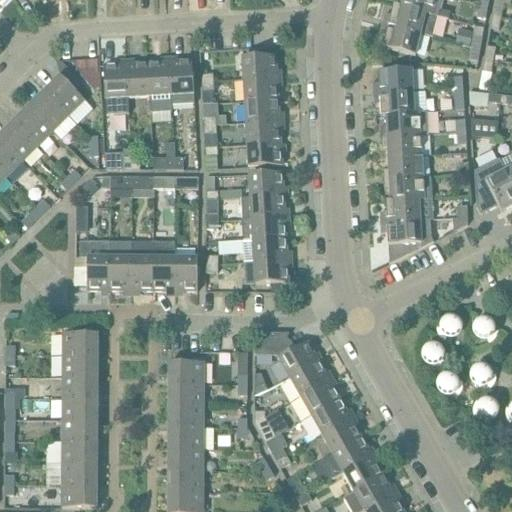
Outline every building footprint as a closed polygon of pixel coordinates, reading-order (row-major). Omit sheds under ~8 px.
[(440,11),(442,0),(400,0),(398,8),(437,18),(437,19),(449,22),(451,14),(440,11)] [(480,0),(479,8),(488,9),(489,0),(480,0)] [(382,26),(420,36),(432,39),(437,19),(437,18),(398,8),(393,6),(391,18),(385,17),(382,26)] [(492,18),(501,20),(503,7),(494,6),(492,18)] [(485,21),(488,9),(479,8),(477,19),(485,21)] [(492,18),(490,30),(499,32),(501,20),(492,18)] [(420,36),(382,26),(380,36),(386,38),(383,50),(415,58),(420,36)] [(460,30),(456,45),(470,48),(473,34),(460,30)] [(480,51),(482,39),(473,37),(471,50),(480,51)] [(484,60),(493,62),(495,50),(487,48),(484,60)] [(480,51),(471,50),(469,62),(478,63),(480,51)] [(275,58),(242,60),(243,82),(276,81),(275,58)] [(479,90),(488,91),(493,62),(484,60),(479,90)] [(192,63),(169,64),(171,97),(172,107),(194,106),(192,63)] [(169,64),(147,65),(149,99),(150,115),(172,113),(172,107),(171,97),(169,64)] [(147,65),(126,67),(127,100),(149,99),(147,65)] [(126,67),(103,68),(106,117),(128,116),(127,100),(126,67)] [(379,86),(373,86),(373,96),(413,94),(411,72),(378,74),(379,86)] [(213,76),(201,76),(201,85),(213,84),(213,83),(213,76)] [(60,79),(44,94),(68,119),(84,103),(60,79)] [(463,91),(462,79),(453,80),(454,91),(463,91)] [(276,81),(243,82),(245,104),(278,102),(276,81)] [(213,84),(201,85),(202,93),(214,92),(213,84)] [(463,91),(454,91),(455,103),(463,103),(463,91)] [(44,94),(29,110),(53,134),(68,119),(44,94)] [(413,94),(373,96),(374,106),(380,106),(380,118),(385,118),(385,117),(414,115),(413,94)] [(488,96),(469,94),(470,108),(487,110),(488,105),(500,106),(501,98),(488,96)] [(511,98),(501,98),(500,106),(511,107),(511,98)] [(278,102),(245,104),(246,126),(279,124),(278,102)] [(29,110),(13,125),(38,149),(53,134),(29,110)] [(386,128),(380,129),(381,139),(420,137),(429,136),(428,114),(427,114),(419,114),(414,115),(385,117),(385,118),(386,128)] [(215,119),(203,119),(204,128),(216,127),(215,119)] [(465,134),(465,122),(456,123),(457,134),(465,134)] [(279,124),(246,126),(247,147),(280,145),(279,124)] [(13,125),(0,137),(0,141),(22,164),(38,149),(13,125)] [(216,127),(204,128),(204,136),(216,135),(216,127)] [(465,134),(457,134),(458,147),(466,146),(465,134)] [(420,137),(381,139),(381,149),(387,149),(388,160),(421,158),(420,137)] [(88,139),(89,149),(98,149),(98,139),(88,139)] [(0,141),(0,172),(7,179),(22,164),(0,141)] [(174,144),(166,145),(166,160),(166,172),(175,172),(175,160),(174,144)] [(280,145),(247,147),(248,170),(281,168),(280,145)] [(98,149),(89,149),(89,159),(98,159),(98,149)] [(217,149),(205,149),(206,158),(218,157),(217,149)] [(123,160),(123,172),(131,172),(131,160),(131,152),(123,152),(123,155),(123,160)] [(389,171),(383,172),(383,182),(422,180),(421,158),(388,160),(389,171)] [(131,160),(131,172),(140,172),(140,160),(131,160)] [(175,160),(175,172),(183,172),(183,160),(175,160)] [(501,214),(511,208),(511,186),(505,173),(499,161),(474,173),(476,210),(480,217),(498,208),(501,214)] [(459,166),(460,177),(468,177),(468,165),(459,166)] [(74,172),(67,179),(73,185),(81,178),(74,172)] [(282,175),(249,177),(250,200),(283,198),(282,175)] [(468,177),(460,177),(460,190),(469,189),(468,177)] [(66,193),(73,185),(67,179),(60,186),(66,193)] [(102,179),(102,191),(110,191),(110,179),(106,179),(102,179)] [(110,179),(110,191),(132,191),(132,179),(110,179)] [(154,179),(132,179),(132,191),(154,191),(154,179)] [(154,179),(154,191),(167,191),(175,191),(175,179),(167,179),(154,179)] [(175,179),(175,191),(176,191),(198,192),(198,180),(175,179)] [(422,180),(383,182),(384,192),(390,192),(390,203),(419,202),(432,201),(431,179),(422,180)] [(206,193),(206,202),(218,202),(218,193),(206,193)] [(250,200),(241,200),(242,222),(251,221),(284,219),(283,198),(250,200)] [(43,216),(50,209),(44,202),(36,209),(43,216)] [(386,215),(380,215),(381,226),(420,223),(420,222),(419,202),(390,203),(385,203),(386,215)] [(35,223),(43,216),(36,209),(29,217),(35,223)] [(466,209),(458,209),(458,221),(467,221),(466,209)] [(76,210),(76,234),(80,234),(86,234),(86,210),(76,210)] [(206,215),(206,223),(218,223),(218,215),(206,215)] [(251,221),(242,222),(243,243),(253,243),(286,241),(284,219),(251,221)] [(458,221),(453,222),(454,234),(467,227),(467,221),(458,221)] [(420,223),(381,226),(381,236),(387,235),(388,248),(390,248),(391,264),(388,265),(389,266),(421,251),(433,244),(431,239),(430,223),(430,222),(420,222),(420,223)] [(206,223),(206,231),(218,232),(218,223),(206,223)] [(12,246),(19,239),(13,233),(6,240),(12,246)] [(243,243),(242,243),(244,265),(254,264),(287,262),(286,241),(253,243),(243,243)] [(80,244),(79,260),(87,260),(87,288),(87,293),(109,293),(110,244),(80,244)] [(110,244),(109,293),(131,294),(132,244),(110,244)] [(132,244),(131,294),(153,294),(153,260),(153,244),(132,244)] [(153,260),(153,294),(174,294),(175,261),(175,244),(153,244),(153,260)] [(206,258),(206,266),(218,266),(218,258),(206,258)] [(175,261),(174,294),(197,294),(197,261),(175,261)] [(254,264),(244,265),(245,287),(256,287),(256,295),(281,295),(280,285),(288,285),(287,262),(254,264)] [(206,266),(205,275),(218,275),(218,266),(206,266)] [(441,335),(438,337),(438,338),(440,340),(442,342),(443,342),(446,344),(447,344),(451,344),(451,341),(453,341),(454,341),(455,340),(457,339),(458,338),(460,337),(460,336),(461,335),(461,334),(462,332),(462,330),(462,328),(462,327),(462,325),(461,324),(460,323),(459,321),(458,320),(456,319),(455,318),(452,318),(449,318),(447,319),(445,320),(443,321),(442,322),(441,324),(440,326),(440,327),(439,328),(439,330),(440,332),(440,333),(441,335)] [(472,330),(472,331),(472,332),(472,333),(473,334),(473,335),(473,336),(474,337),(474,338),(475,339),(476,340),(477,341),(478,341),(479,342),(480,342),(481,343),(482,343),(483,343),(484,343),(485,343),(486,343),(487,342),(488,345),(489,345),(490,344),(492,344),(493,343),(493,342),(494,341),(495,340),(496,339),(497,338),(497,337),(497,336),(498,335),(498,334),(495,333),(495,332),(495,331),(495,330),(495,329),(495,328),(495,327),(494,326),(494,325),(493,324),(492,323),(491,322),(490,322),(489,321),(488,321),(488,320),(487,320),(486,320),(485,320),(484,320),(483,320),(482,320),(481,320),(480,321),(479,321),(478,322),(477,322),(476,323),(475,324),(474,325),(473,326),(473,327),(473,328),(472,329),(472,330)] [(255,335),(255,358),(276,358),(278,361),(289,380),(318,364),(307,345),(294,352),(286,342),(289,335),(255,335)] [(63,336),(63,358),(97,359),(97,336),(63,336)] [(421,356),(421,357),(421,358),(422,359),(422,360),(422,361),(422,362),(423,363),(423,364),(424,364),(425,365),(425,366),(426,366),(427,367),(428,367),(428,368),(429,368),(430,369),(431,369),(432,369),(432,372),(433,372),(434,372),(436,371),(437,371),(438,371),(439,370),(440,370),(441,369),(442,368),(443,367),(444,367),(445,366),(445,365),(443,363),(443,362),(444,361),(444,360),(445,359),(445,357),(445,356),(444,355),(444,354),(444,353),(444,352),(443,352),(443,351),(442,350),(441,349),(441,348),(440,348),(439,347),(438,347),(437,346),(436,346),(435,346),(434,346),(433,346),(432,346),(431,346),(430,346),(429,346),(428,347),(427,347),(426,348),(425,349),(424,350),(423,351),(423,352),(422,353),(422,354),(422,355),(421,356)] [(6,348),(6,358),(15,358),(15,348),(6,348)] [(238,377),(247,377),(247,354),(238,354),(238,377)] [(6,358),(6,368),(15,368),(15,358),(6,358)] [(63,380),(97,380),(97,359),(63,358),(63,380)] [(318,364),(289,380),(300,400),(329,383),(318,364)] [(169,365),(169,387),(203,387),(203,365),(169,365)] [(486,389),(488,392),(490,390),(491,389),(493,387),(494,386),(495,384),(496,383),(496,380),(496,379),(493,379),(493,377),(493,376),(492,374),(491,373),(490,371),(489,370),(487,368),(485,367),(481,367),(479,367),(478,367),(477,368),(474,369),(472,371),(471,373),(470,374),(470,376),(470,377),(470,379),(470,380),(470,382),(471,384),(472,385),(473,386),(474,388),(476,389),(478,389),(479,390),(481,390),(483,390),(485,389),(486,389)] [(458,381),(458,380),(456,378),(454,376),(452,376),(450,375),(448,375),(446,375),(444,375),(442,376),(441,377),(439,379),(438,380),(437,382),(436,384),(436,386),(436,388),(437,389),(437,390),(438,392),(440,394),(442,396),(443,397),(445,397),(447,398),(448,398),(450,398),(452,397),(454,396),(455,395),(457,393),(458,393),(461,394),(462,392),(463,390),(463,388),(463,386),(463,383),(462,382),(461,379),(458,381)] [(238,377),(238,388),(247,388),(247,377),(238,377)] [(254,377),(254,389),(254,398),(267,392),(264,385),(261,377),(254,377)] [(63,380),(63,402),(97,402),(97,380),(63,380)] [(329,383),(300,400),(311,418),(339,402),(329,383)] [(169,387),(169,409),(203,409),(203,387),(169,387)] [(238,398),(247,398),(247,388),(238,388),(238,398)] [(6,391),(6,401),(15,401),(15,391),(6,391)] [(15,401),(6,401),(6,411),(15,411),(15,401)] [(473,411),(472,412),(473,413),(473,415),(473,416),(473,417),(474,417),(476,416),(477,417),(477,418),(478,419),(478,420),(479,421),(480,421),(482,423),(483,423),(484,423),(485,424),(486,424),(487,424),(488,424),(489,424),(490,424),(491,423),(492,423),(493,422),(494,422),(495,421),(496,420),(497,419),(497,418),(498,417),(498,416),(498,415),(499,414),(499,413),(499,412),(499,411),(499,410),(498,409),(498,408),(498,407),(497,406),(496,405),(495,404),(494,403),(493,402),(492,402),(491,401),(490,401),(489,401),(488,401),(487,401),(486,401),(485,401),(484,401),(483,402),(482,402),(481,402),(480,403),(479,404),(477,403),(476,403),(475,404),(474,405),(474,406),(473,408),(473,409),(473,410),(473,411)] [(63,423),(97,423),(97,402),(63,402),(63,423)] [(339,402),(311,418),(321,437),(350,421),(339,402)] [(169,409),(169,430),(203,430),(203,409),(169,409)] [(254,413),(254,425),(265,420),(265,413),(254,413)] [(265,420),(254,425),(265,444),(275,438),(265,420)] [(247,431),(247,421),(238,421),(238,431),(247,431)] [(350,421),(321,437),(332,456),(361,440),(350,421)] [(63,423),(62,445),(96,445),(97,423),(63,423)] [(169,430),(168,452),(203,452),(213,452),(213,431),(203,430),(169,430)] [(247,431),(238,431),(238,441),(247,441),(247,431)] [(5,434),(5,444),(14,444),(14,434),(5,434)] [(275,438),(265,444),(276,463),(286,457),(282,450),(287,447),(280,435),(275,438)] [(332,456),(321,462),(332,481),(343,475),(372,459),(361,440),(332,456)] [(14,444),(5,444),(5,454),(14,454),(14,444)] [(62,466),(96,467),(96,445),(62,445),(62,466)] [(168,452),(168,473),(203,474),(203,452),(168,452)] [(286,457),(276,463),(280,471),(290,465),(286,457)] [(372,459),(343,475),(354,494),(382,478),(372,459)] [(261,474),(269,470),(264,461),(256,465),(261,474)] [(62,466),(62,488),(96,488),(96,467),(62,466)] [(266,483),(274,478),(269,470),(261,474),(266,483)] [(168,473),(168,495),(202,495),(203,474),(168,473)] [(14,477),(5,477),(5,488),(14,488),(14,477)] [(354,494),(343,500),(350,511),(365,511),(393,496),(382,478),(354,494)] [(14,498),(14,488),(5,488),(5,498),(14,498)] [(62,488),(62,510),(96,511),(96,488),(62,488)] [(303,488),(293,494),(297,501),(308,495),(303,488)] [(168,495),(168,511),(202,511),(202,495),(168,495)] [(308,495),(297,501),(301,509),(312,503),(308,495)] [(401,511),(393,496),(365,511),(401,511)]
